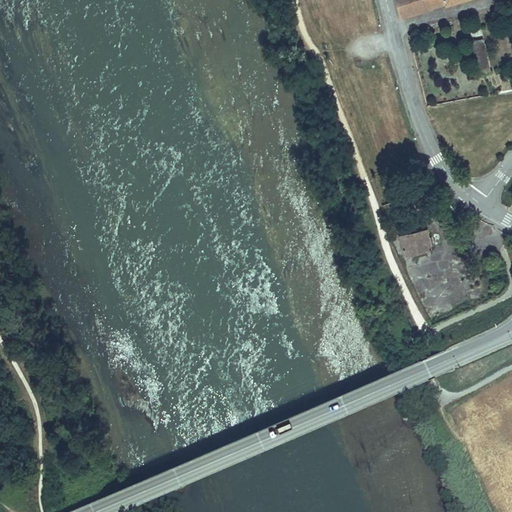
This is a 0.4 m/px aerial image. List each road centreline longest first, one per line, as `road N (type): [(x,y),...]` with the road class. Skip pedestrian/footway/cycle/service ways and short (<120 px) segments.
road 1 (secondary): [(96,511),(447,359)]
road 2 (tertiary): [(480,204),(450,177),(424,132),(386,0)]
